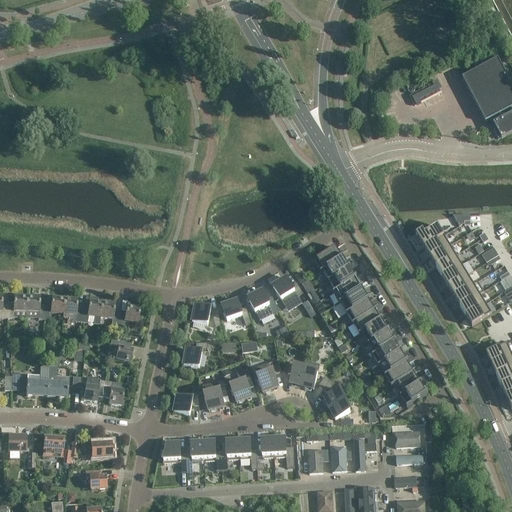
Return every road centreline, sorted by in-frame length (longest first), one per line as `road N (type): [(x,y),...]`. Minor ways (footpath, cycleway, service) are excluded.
road 1 (residential): [(174,292),(256,277),(340,229),(442,401),(421,412)]
road 2 (secondary): [(494,437),(339,171)]
road 3 (residential): [(135,495),(387,481)]
road 4 (secondary): [(331,157),(240,0)]
road 5 (residential): [(339,171),(384,152),(511,154)]
road 6 (residential): [(0,279),(174,292)]
road 7 (secondary): [(331,157),(322,78),(342,0)]
road 8 (residential): [(0,418),(146,430)]
road 9 (residential): [(146,430),(174,292)]
road 10 (residential): [(236,424),(309,425),(315,416),(301,402),(277,404)]
road 11 (tertiary): [(0,35),(122,0)]
